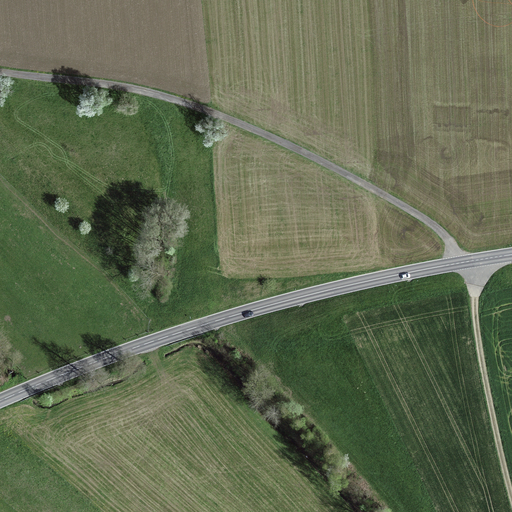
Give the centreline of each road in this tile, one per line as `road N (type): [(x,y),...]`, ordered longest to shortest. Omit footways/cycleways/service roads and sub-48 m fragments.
road 1 (tertiary): [(0,401),(42,379),(228,318),(511,255)]
road 2 (track): [(511,491),(478,339),(472,260)]
